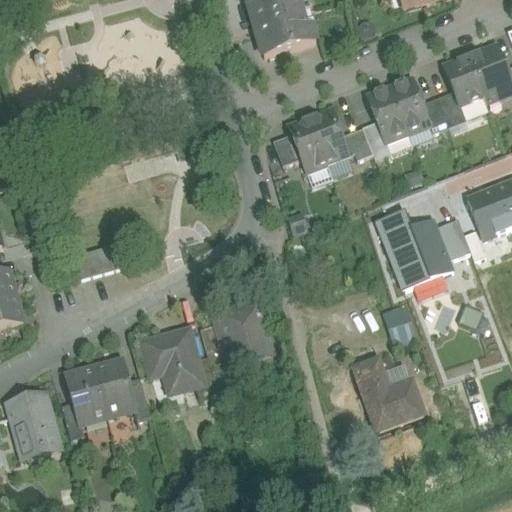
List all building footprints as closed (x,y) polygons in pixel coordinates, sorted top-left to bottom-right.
[(259,0),(247,4),(256,33),(310,17),(307,7),(304,8),(302,0),(259,0)] [(400,0),(404,13),(450,0),(400,0)] [(310,17),(256,33),(264,63),(316,48),(310,28),(313,27),(310,17)] [(497,52),(483,57),(482,55),(474,59),(475,61),(468,63),(483,103),(485,109),(511,98),(511,90),(506,75),(497,52)] [(468,63),(444,73),(453,98),(459,112),(460,112),(483,103),(468,63)] [(412,85),(390,94),(407,139),(428,131),(429,130),(422,110),(412,85)] [(407,139),(390,94),(367,102),(377,127),(385,147),(386,147),(407,139)] [(459,112),(453,98),(437,104),(448,134),(466,127),(460,112),(459,112)] [(437,104),(422,110),(429,130),(428,131),(432,140),(448,134),(437,104)] [(330,117),(310,125),(327,170),(348,162),(340,143),(330,117)] [(327,170),(310,125),(289,133),(292,140),(301,165),(307,178),(327,170)] [(377,127),(362,133),(363,135),(373,161),(375,167),(391,160),(386,147),(385,147),(377,127)] [(363,135),(340,143),(348,162),(354,160),(357,167),(373,161),(363,135)] [(292,140),(273,148),(283,172),(301,165),(292,140)] [(511,188),(494,195),(510,238),(511,236),(511,188)] [(484,248),(510,238),(494,195),(467,205),(484,248)] [(379,227),(406,297),(454,278),(450,268),(437,234),(434,226),(412,234),(405,217),(379,227)] [(437,234),(450,268),(471,260),(465,242),(458,226),(437,234)] [(476,238),(465,242),(471,260),(475,268),(486,264),(476,238)] [(121,248),(109,251),(115,275),(127,272),(121,248)] [(109,251),(97,255),(103,278),(115,275),(109,251)] [(97,255),(85,258),(92,281),(103,278),(97,255)] [(85,258),(73,261),(80,285),(92,281),(85,258)] [(0,276),(0,306),(16,302),(8,274),(0,276)] [(0,306),(0,335),(23,329),(16,302),(0,306)] [(261,306),(215,319),(218,331),(229,373),(253,367),(250,356),(273,350),(261,306)] [(406,312),(397,314),(396,311),(389,313),(390,316),(383,319),(394,354),(417,347),(406,312)] [(218,331),(200,335),(208,363),(212,378),(229,373),(218,331)] [(188,337),(143,350),(152,382),(165,378),(168,388),(181,385),(184,395),(197,392),(203,390),(196,366),(188,337)] [(208,363),(196,366),(203,390),(197,392),(201,407),(219,402),(212,378),(208,363)] [(412,387),(389,395),(379,365),(353,374),(376,438),(424,420),(412,387)] [(122,367),(95,375),(108,423),(135,416),(136,415),(128,388),(122,367)] [(94,375),(66,383),(74,410),(80,431),(81,431),(107,423),(94,375)] [(140,384),(128,388),(136,415),(135,416),(138,427),(151,424),(140,384)] [(45,402),(9,412),(23,462),(59,452),(45,402)] [(74,410),(62,413),(71,446),(84,442),(81,431),(80,431),(74,410)]
